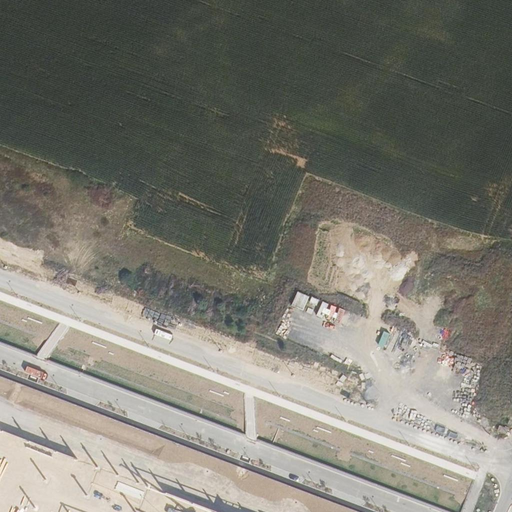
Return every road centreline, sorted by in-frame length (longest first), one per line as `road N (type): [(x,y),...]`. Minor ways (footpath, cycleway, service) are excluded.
road 1 (unclassified): [(0,277),(511,472)]
road 2 (unclassified): [(420,511),(0,354)]
